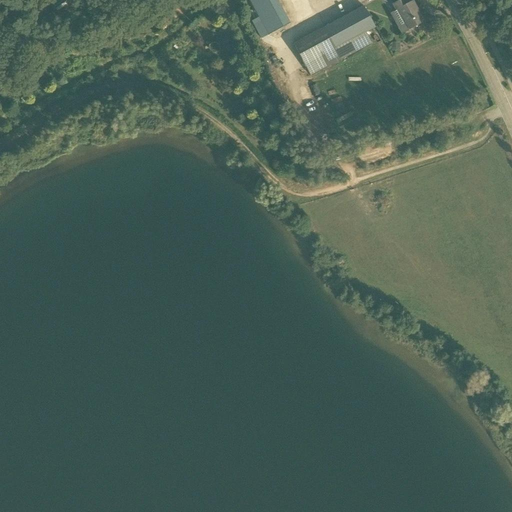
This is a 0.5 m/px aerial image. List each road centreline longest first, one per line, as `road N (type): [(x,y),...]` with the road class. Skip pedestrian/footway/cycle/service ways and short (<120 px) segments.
road 1 (track): [(511,98),(484,138),(311,194),(283,187),(203,113),(136,86),(91,93),(0,149)]
road 2 (tertiary): [(511,123),(452,0)]
